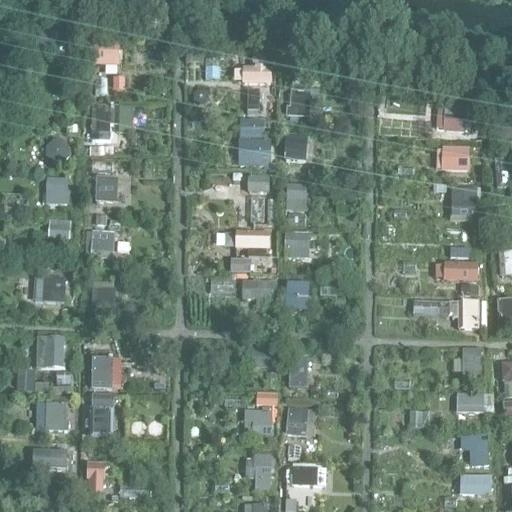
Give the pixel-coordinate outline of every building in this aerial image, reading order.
[(36,35),(34,52),(66,55),(67,37),(36,35)] [(119,43),(93,42),(93,69),(119,69),(119,43)] [(252,70),(244,70),(243,87),(271,87),(272,71),(269,71),(269,59),(252,59),(252,70)] [(125,81),(114,81),(114,93),(125,93),(125,81)] [(248,113),(248,114),(249,114),(248,118),(257,119),(257,114),(259,114),(260,93),(248,93),(248,98),(248,113)] [(287,110),(286,120),(291,120),(298,120),(310,121),(311,95),(291,94),(290,110),(287,110)] [(274,103),(264,103),(264,116),(274,116),(274,103)] [(443,132),(443,135),(446,136),(446,141),(459,142),(459,136),(466,137),(468,108),(444,107),(444,110),(443,132)] [(119,109),(92,108),(91,136),(92,143),(110,144),(110,129),(118,129),(119,129),(129,130),(133,130),(133,110),(119,109)] [(264,123),(240,123),(240,142),(264,142),(264,136),(264,125),(264,123)] [(511,124),(490,124),(490,141),(501,141),(501,161),(507,160),(507,166),(511,166),(511,124)] [(305,165),(306,140),(286,139),(285,164),(305,165)] [(46,150),(46,160),(53,167),(63,168),(70,161),(70,151),(63,143),(53,143),(46,150)] [(271,144),(239,144),(239,170),(264,170),(264,174),(277,174),(277,149),(271,149),(271,144)] [(114,151),(98,151),(98,159),(114,159),(114,151)] [(442,174),(442,175),(468,176),(469,152),(442,151),(442,153),(442,174)] [(47,181),(45,208),(69,209),(71,183),(70,183),(70,178),(64,178),(64,182),(47,181)] [(249,178),(248,195),(269,196),(270,179),(249,178)] [(96,180),(95,205),(117,207),(119,181),(96,180)] [(307,188),(287,188),(286,214),(306,214),(307,188)] [(477,193),(454,193),(454,221),(475,221),(477,221),(477,193)] [(277,203),(267,203),(267,228),(277,228),(277,203)] [(509,208),(495,210),(497,226),(506,225),(510,221),(509,208)] [(96,219),(96,228),(105,229),(106,219),(96,219)] [(49,228),(48,242),(69,244),(71,226),(66,225),(65,229),(49,228)] [(485,253),(483,231),(446,233),(448,256),(485,253)] [(236,251),(236,253),(247,253),(247,261),(269,261),(270,235),(236,234),(236,237),(236,251)] [(92,235),(91,262),(113,263),(115,236),(92,235)] [(285,235),(284,262),(309,262),(310,236),(285,235)] [(511,254),(498,256),(501,281),(511,279),(511,254)] [(251,264),(231,263),(231,277),(251,277),(251,264)] [(445,266),(444,284),(477,286),(478,267),(445,266)] [(45,281),(43,306),(65,307),(66,282),(45,281)] [(242,284),(242,303),(273,303),(274,296),(277,296),(277,284),(242,284)] [(289,287),(288,306),(306,307),(308,288),(289,287)] [(479,289),(462,289),(462,298),(478,299),(478,297),(478,291),(479,289)] [(93,292),(92,316),(114,317),(115,293),(93,292)] [(511,301),(497,303),(499,333),(511,332),(511,301)] [(449,306),(449,319),(452,320),(453,323),(459,323),(459,333),(479,333),(485,333),(484,305),(479,305),(458,305),(458,306),(449,306)] [(37,340),(36,372),(65,373),(65,341),(37,340)] [(248,352),(247,372),(273,374),(274,353),(248,352)] [(463,376),(463,382),(480,382),(480,353),(464,353),(464,362),(463,376)] [(307,360),(289,360),(289,392),(307,392),(308,389),(307,360)] [(92,361),(92,393),(112,393),(112,391),(113,362),(113,361),(92,361)] [(511,365),(501,366),(502,385),(503,384),(504,388),(509,388),(508,384),(511,384),(511,365)] [(18,374),(17,396),(34,396),(35,374),(18,374)] [(56,375),(55,388),(62,389),(71,389),(71,387),(72,376),(56,375)] [(311,391),(310,400),(322,400),(322,391),(311,391)] [(457,397),(456,417),(483,418),(484,398),(457,397)] [(92,398),(92,412),(114,412),(114,398),(92,398)] [(37,408),(36,426),(45,426),(45,435),(69,436),(69,433),(69,425),(66,424),(66,408),(46,407),(46,408),(37,408)] [(406,408),(406,435),(429,435),(429,408),(406,408)] [(91,412),(90,442),(114,442),(114,412),(92,412),(91,412)] [(288,412),(286,439),(306,441),(308,414),(288,412)] [(244,414),(244,427),(252,427),(252,432),(253,439),(271,440),(273,433),(272,428),(273,415),(244,414)] [(489,439),(471,440),(471,453),(472,468),(490,468),(489,439)] [(33,454),(33,471),(66,473),(67,455),(33,454)] [(409,455),(409,476),(430,476),(430,455),(409,455)] [(255,462),(255,482),(257,482),(256,493),(271,493),(271,483),(271,474),(277,474),(277,461),(271,460),(272,458),(256,458),(255,462)] [(88,467),(88,484),(89,484),(88,499),(103,500),(104,485),(104,467),(88,467)] [(286,471),(286,481),(290,481),(290,489),(317,491),(317,489),(325,490),(326,473),(318,472),(291,471),(286,471)] [(61,477),(60,485),(68,486),(68,478),(61,477)] [(117,479),(117,506),(151,506),(151,479),(117,479)] [(460,479),(460,499),(489,500),(490,500),(491,480),(460,479)] [(38,492),(37,511),(67,511),(69,493),(38,492)]
